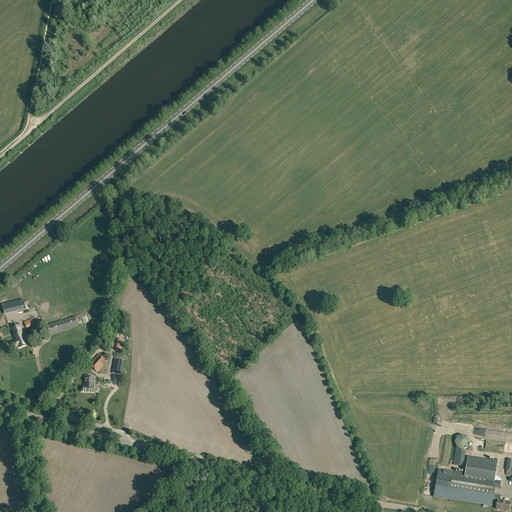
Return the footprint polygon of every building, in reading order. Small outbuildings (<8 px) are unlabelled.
[(5,314),(25,309),(22,300),(23,300),(22,298),(14,300),(15,301),(2,304),(5,314)] [(48,336),(78,326),(75,316),(45,326),(48,336)] [(33,319),(27,322),(24,323),(26,327),(27,328),(35,324),(33,319)] [(15,335),(14,336),(16,340),(19,347),(19,348),(27,345),(24,338),(22,332),(21,332),(20,330),(21,329),(19,326),(12,329),(13,332),(14,331),(15,335)] [(98,372),(107,361),(99,354),(97,357),(96,357),(89,365),(98,372)] [(121,375),(124,360),(115,359),(112,373),(121,375)] [(94,387),(95,377),(85,377),(84,387),(82,387),(81,392),(94,392),(94,387)] [(468,457),(465,474),(495,479),(497,461),(468,457)] [(465,474),(438,469),(434,496),(484,505),(487,505),(492,506),(493,500),(494,494),(496,479),(495,479),(465,474)] [(501,495),(494,494),(493,500),(498,500),(496,509),(509,511),(511,502),(500,500),(501,495)]
